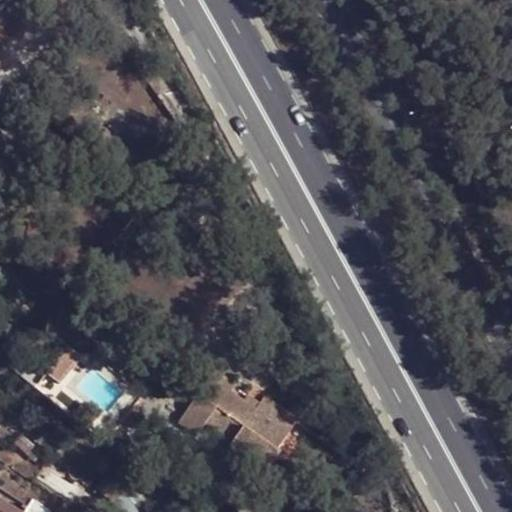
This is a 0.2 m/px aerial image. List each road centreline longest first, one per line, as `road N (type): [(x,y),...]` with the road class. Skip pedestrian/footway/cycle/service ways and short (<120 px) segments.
road 1 (primary): [(201,0),(480,511)]
road 2 (residential): [(322,0),(511,365)]
